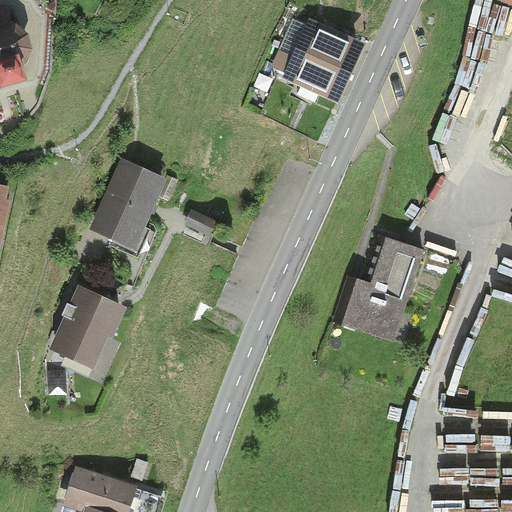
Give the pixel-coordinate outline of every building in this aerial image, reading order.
[(0,81),(2,89),(34,81),(21,29),(14,31),(7,6),(0,7),(0,81)] [(358,46),(310,25),(288,76),(335,97),(358,46)] [(502,70),(479,64),(471,95),(493,101),(502,70)] [(160,180),(122,164),(95,227),(133,243),(160,180)] [(418,252),(387,243),(374,287),(359,282),(347,323),(393,337),(418,252)] [(120,308),(80,290),(54,347),(91,364),(108,326),(112,328),(120,308)] [(487,410),(511,351),(511,308),(503,305),(480,360),(463,400),(487,410)] [(84,508),(96,511),(131,511),(139,486),(77,467),(66,503),(84,508)]
